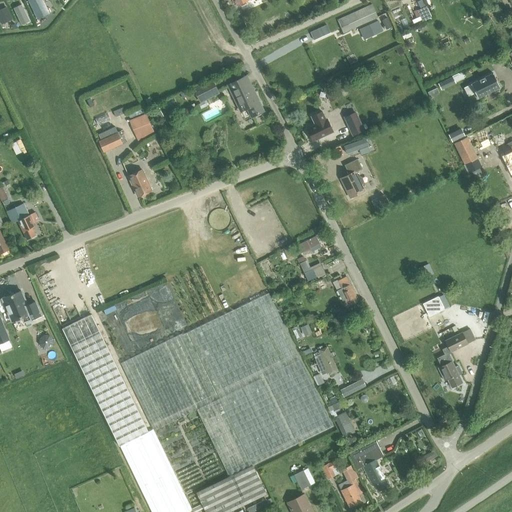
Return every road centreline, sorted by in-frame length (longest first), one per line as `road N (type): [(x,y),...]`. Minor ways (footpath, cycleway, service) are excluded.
road 1 (unclassified): [(445,443),(297,154)]
road 2 (unclassified): [(0,270),(297,154)]
road 3 (residential): [(445,443),(468,409),(511,254)]
road 4 (unclassified): [(215,0),(297,154)]
